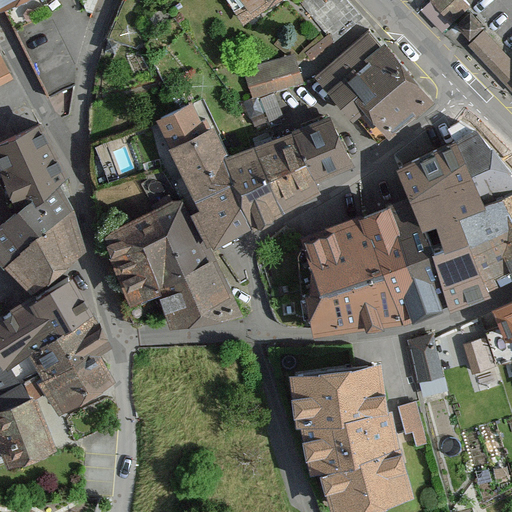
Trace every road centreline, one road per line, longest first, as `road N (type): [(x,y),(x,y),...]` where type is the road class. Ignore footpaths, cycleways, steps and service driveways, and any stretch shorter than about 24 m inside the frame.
road 1 (residential): [(269,331),(256,270),(264,235),(302,200),(488,113)]
road 2 (residential): [(269,331),(401,328),(511,288)]
road 3 (residential): [(269,331),(265,346),(315,511)]
road 4 (residential): [(80,161),(117,345)]
road 5 (residential): [(117,345),(136,425),(123,511)]
road 6 (residential): [(96,0),(80,161)]
road 7 (residential): [(117,345),(269,331)]
road 8 (residential): [(0,32),(80,161)]
road 9 (tertiary): [(394,0),(488,113)]
